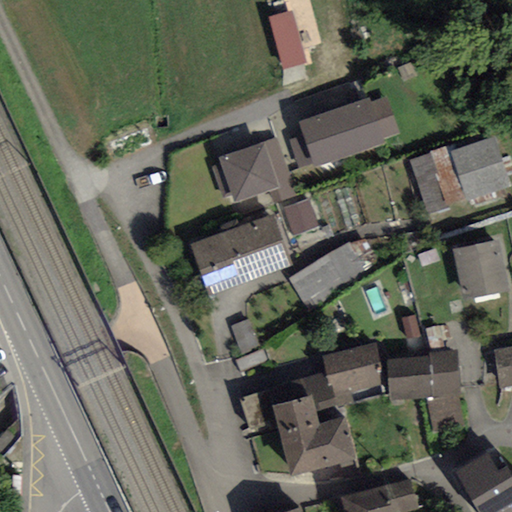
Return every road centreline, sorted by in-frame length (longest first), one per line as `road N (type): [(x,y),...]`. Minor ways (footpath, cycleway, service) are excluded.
road 1 (residential): [(83,183),(117,209),(172,303),(217,419),(231,508)]
road 2 (primary): [(91,476),(0,284)]
road 3 (residential): [(231,508),(423,466)]
road 4 (unclassified): [(0,14),(83,183)]
road 5 (unclassified): [(0,410),(149,320)]
road 6 (unclassified): [(149,320),(206,464)]
road 7 (unclassified): [(83,183),(149,320)]
